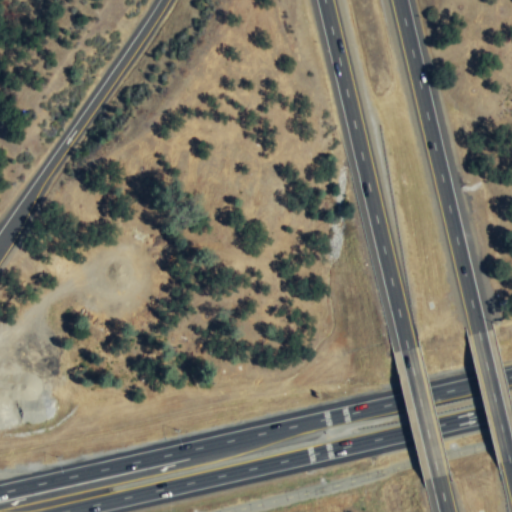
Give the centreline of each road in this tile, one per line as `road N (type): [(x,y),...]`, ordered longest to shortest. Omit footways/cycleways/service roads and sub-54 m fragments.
road 1 (primary): [(511,377),(0,494)]
road 2 (primary): [(64,511),(511,406)]
road 3 (motorway): [(323,0),(407,348)]
road 4 (motorway): [(479,332),(398,0)]
road 5 (motorway): [(175,0),(0,247)]
road 6 (motorway): [(407,348),(437,476)]
road 7 (motorway): [(509,460),(479,332)]
